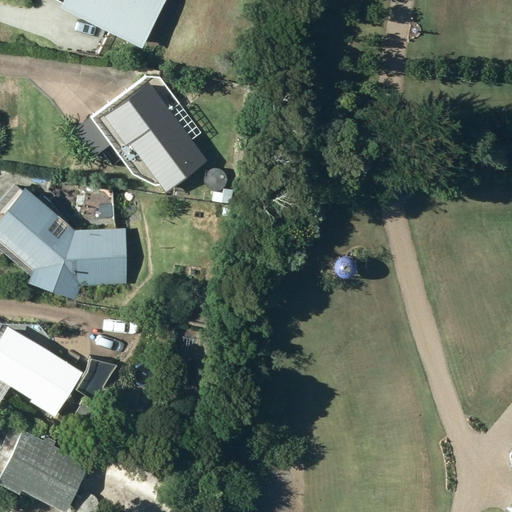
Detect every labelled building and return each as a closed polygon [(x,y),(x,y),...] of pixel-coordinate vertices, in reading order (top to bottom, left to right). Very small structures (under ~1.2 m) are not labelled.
[(72,0),(142,39),(164,0),(72,0)] [(123,145),(160,195),(203,162),(188,142),(199,133),(176,103),(165,112),(142,82),(96,117),(119,148),(123,145)] [(71,302),(76,287),(124,283),(121,229),(67,232),(18,189),(0,209),(0,248),(26,271),(21,285),(71,302)] [(109,217),(108,204),(98,205),(99,218),(109,217)] [(178,327),(170,379),(194,383),(202,331),(178,327)] [(78,373),(0,328),(0,385),(27,401),(25,404),(51,420),(78,373)] [(65,404),(57,415),(68,422),(75,410),(65,404)] [(53,511),(59,511),(83,465),(48,447),(51,442),(42,438),(39,443),(18,432),(5,458),(0,455),(0,489),(13,496),(15,493),(53,511)]
